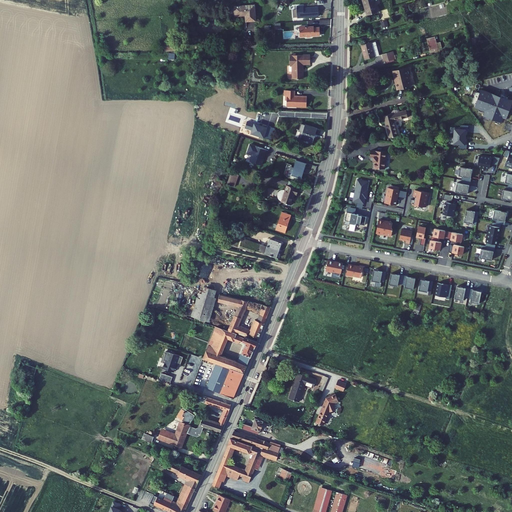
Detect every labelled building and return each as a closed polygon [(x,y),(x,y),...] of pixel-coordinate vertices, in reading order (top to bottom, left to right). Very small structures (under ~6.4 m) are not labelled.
[(367,0),(371,11),(382,8),(379,0),(367,0)] [(296,4),(296,15),(318,14),(318,5),(303,6),(301,6),(301,4),(296,4)] [(256,5),(238,6),(239,16),(247,15),(248,21),(257,21),(256,5)] [(318,34),(317,26),(312,27),(311,25),(303,26),(303,25),(297,26),(298,34),(299,36),(304,35),(305,36),(308,36),(309,35),(318,34)] [(426,38),(431,50),(439,47),(435,35),(426,38)] [(362,41),(366,56),(376,54),(372,39),(362,41)] [(292,63),(292,76),(303,76),(303,62),(310,62),(310,52),(289,52),(289,63),(292,63)] [(392,69),(396,86),(407,83),(403,66),(392,69)] [(287,99),(287,105),(307,105),(307,94),(294,94),(294,88),(284,88),(284,94),(285,94),(287,94),(287,99)] [(503,117),(506,118),(511,102),(511,99),(481,88),(480,92),(477,90),(472,102),(476,103),(475,106),(485,110),(484,115),(501,121),(503,117)] [(383,112),(388,134),(397,132),(393,117),(407,113),(405,106),(383,112)] [(301,135),(315,139),(317,132),(315,132),(317,126),(303,122),(301,129),(303,130),(301,135)] [(460,148),(467,149),(467,144),(465,144),(466,129),(468,129),(468,125),(461,125),(461,128),(454,128),(453,144),(460,144),(460,148)] [(256,129),(254,136),(261,138),(263,131),(256,129)] [(271,149),(252,143),(250,152),(255,154),(253,160),(264,164),(267,153),(269,154),(271,149)] [(372,158),(371,165),(382,166),(384,148),(368,147),(368,153),(371,154),(371,158),(372,158)] [(478,163),(490,165),(493,155),(480,153),(478,163)] [(299,159),(294,174),(303,177),(308,161),(299,159)] [(472,166),(460,164),(458,173),(462,174),(461,177),(470,179),(472,166)] [(228,184),(236,187),(240,175),(232,173),(228,184)] [(369,178),(358,175),(354,194),(357,195),(356,198),(364,200),(365,194),(366,195),(368,189),(366,189),(369,178)] [(470,179),(461,177),(460,181),(457,180),(455,189),(468,191),(470,179)] [(283,199),(283,201),(292,204),(296,193),(298,194),(300,187),(288,183),(286,189),(284,188),(283,189),(281,190),(280,191),(279,193),(279,195),(280,197),(281,198),(283,199)] [(399,186),(388,184),(384,199),(396,202),(397,196),(397,193),(398,193),(399,186)] [(511,184),(508,184),(507,188),(503,187),(502,196),(511,197),(511,184)] [(428,188),(415,185),(414,192),(415,192),(415,195),(411,195),(410,201),(425,204),(428,192),(428,188)] [(443,212),(453,214),(456,202),(453,201),(449,200),(445,199),(443,212)] [(466,207),(464,219),(476,222),(478,213),(475,212),(475,209),(466,207)] [(507,210),(494,207),(493,216),(496,217),(495,220),(501,221),(504,222),(507,210)] [(355,209),(346,208),(345,216),(349,217),(349,219),(356,220),(356,218),(360,219),(360,220),(364,221),(366,213),(358,211),(358,210),(355,209)] [(280,211),(274,228),(283,231),(285,224),(289,214),(280,211)] [(384,217),(379,216),(376,230),(377,230),(378,231),(380,231),(381,231),(391,233),(393,225),(392,224),(392,220),(390,217),(388,219),(384,218),(384,217)] [(495,220),(494,220),(493,223),(490,223),(488,231),(498,233),(501,221),(495,220)] [(412,228),(401,226),(399,236),(406,237),(405,240),(409,241),(412,228)] [(498,233),(488,231),(485,243),(494,245),(495,241),(496,242),(498,233)] [(240,236),(237,243),(275,255),(279,242),(267,238),(265,244),(240,236)] [(453,243),(452,249),(462,251),(464,244),(454,242),(453,243)] [(494,245),(485,243),(485,246),(481,246),(479,255),(491,257),(494,245)] [(343,259),(328,256),(325,267),(332,269),(332,268),(341,269),(343,259)] [(363,264),(348,260),(346,271),(353,273),(353,272),(361,274),(363,264)] [(386,269),(373,266),(371,277),(380,279),(380,277),(384,278),(386,269)] [(403,273),(391,270),(388,281),(397,283),(398,280),(401,281),(403,273)] [(415,275),(403,273),(401,281),(405,282),(404,284),(413,286),(415,275)] [(149,300),(157,302),(162,287),(163,288),(166,279),(157,276),(149,300)] [(433,279),(420,276),(418,287),(427,289),(427,287),(431,287),(433,279)] [(448,282),(437,280),(435,292),(449,295),(450,288),(447,287),(448,282)] [(469,286),(456,283),(454,296),(463,297),(463,294),(467,295),(469,286)] [(217,290),(200,284),(189,315),(206,321),(217,290)] [(481,289),(469,286),(467,295),(470,295),(470,299),(478,301),(481,289)] [(221,294),(219,300),(238,305),(245,306),(247,300),(221,294)] [(247,300),(245,306),(252,308),(254,301),(247,300)] [(254,301),(252,308),(262,310),(260,314),(267,317),(272,305),(254,301)] [(237,310),(231,330),(238,332),(246,335),(249,336),(250,333),(259,337),(266,321),(258,318),(254,330),(239,325),(244,311),(237,310)] [(223,333),(218,348),(224,350),(229,338),(240,343),(241,340),(246,343),(240,357),(250,361),(258,340),(249,336),(246,335),(245,337),(237,335),(238,332),(231,330),(217,325),(215,330),(223,333)] [(215,330),(208,349),(223,355),(224,350),(218,348),(223,333),(215,330)] [(204,358),(217,363),(245,373),(247,366),(238,363),(233,360),(233,359),(223,355),(208,349),(204,358)] [(182,356),(165,350),(162,358),(164,359),(161,367),(172,371),(175,363),(179,365),(182,356)] [(240,357),(238,363),(247,366),(250,361),(240,357)] [(24,363),(21,374),(35,377),(37,370),(30,368),(30,366),(27,366),(28,364),(24,363)] [(217,363),(207,388),(234,399),(245,373),(217,363)] [(160,373),(157,380),(168,384),(171,376),(160,373)] [(316,385),(319,379),(302,373),(300,379),(298,378),(291,397),(301,400),(308,382),(316,385)] [(332,379),(326,376),(324,383),(330,385),(332,379)] [(338,379),(335,388),(344,391),(347,382),(338,379)] [(338,398),(335,391),(329,393),(330,394),(326,396),(325,399),(324,398),(321,406),(322,406),(317,417),(315,420),(320,422),(320,421),(323,422),(323,421),(324,421),(326,416),(328,409),(329,408),(330,409),(335,406),(333,400),(338,398)] [(224,409),(222,413),(227,415),(231,404),(213,398),(212,399),(208,397),(206,402),(224,409)] [(190,423),(193,415),(181,409),(177,417),(190,423)] [(268,416),(261,414),(260,417),(258,417),(255,425),(247,422),(246,427),(261,433),(263,429),(264,429),(267,420),(266,420),(268,416)] [(219,423),(215,422),(212,429),(220,431),(225,419),(221,417),(219,423)] [(202,419),(201,425),(212,429),(215,422),(202,419)] [(315,427),(305,424),(303,429),(314,433),(315,427)] [(171,431),(167,440),(185,447),(192,429),(183,426),(179,435),(171,431)] [(262,442),(233,432),(231,439),(262,449),(272,452),(275,446),(265,443),(265,441),(263,440),(262,442)] [(286,457),(272,452),(262,449),(261,450),(230,440),(227,446),(232,449),(233,448),(251,455),(246,469),(243,476),(250,479),(258,457),(283,465),(285,461),(286,457)] [(231,453),(225,451),(214,479),(221,481),(224,482),(226,475),(237,479),(239,474),(241,467),(227,462),(231,453)] [(322,469),(300,461),(286,457),(285,461),(321,473),(322,469)] [(169,471),(179,475),(178,477),(191,482),(197,485),(201,475),(188,470),(190,467),(186,466),(185,468),(182,467),(181,469),(172,465),(169,471)] [(286,473),(276,470),(273,480),(282,483),(286,473)] [(221,481),(214,479),(213,482),(211,486),(218,489),(221,481)] [(321,511),(330,489),(321,485),(310,511),(321,511)] [(169,499),(165,508),(174,511),(184,511),(195,489),(189,486),(181,504),(169,499)] [(228,511),(234,499),(224,494),(217,510),(221,511),(228,511)] [(337,511),(343,497),(334,494),(326,511),(337,511)] [(162,496),(158,505),(165,508),(169,499),(162,496)]
